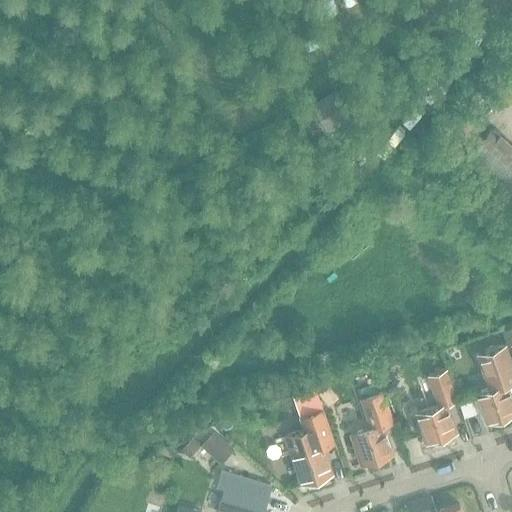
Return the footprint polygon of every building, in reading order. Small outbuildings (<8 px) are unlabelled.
[(437,149),(444,155),(477,119),(470,113),(437,149)] [(461,160),(511,203),(511,143),(490,126),(461,160)] [(511,365),(504,343),(476,354),(488,388),(474,392),(484,422),(511,411),(511,365)] [(332,389),(343,382),(333,368),(323,375),(332,389)] [(415,412),(425,442),(456,431),(446,402),(457,399),(446,369),(427,375),(437,405),(415,412)] [(304,431),(287,437),(293,453),(291,454),(301,483),(331,473),(322,446),(333,442),(322,410),(314,388),(292,395),(300,417),(304,431)] [(360,463),(392,453),(382,424),(393,420),(382,390),(359,398),(369,427),(348,434),(349,436),(341,438),(347,454),(356,451),(360,463)] [(203,444),(220,461),(231,449),(214,433),(203,444)] [(225,487),(217,511),(261,511),(266,497),(269,485),(244,477),(222,471),(218,484),(225,487)] [(425,511),(440,508),(436,491),(420,495),(425,511)] [(150,499),(147,511),(162,511),(164,502),(150,499)] [(436,511),(461,511),(459,503),(436,511)]
